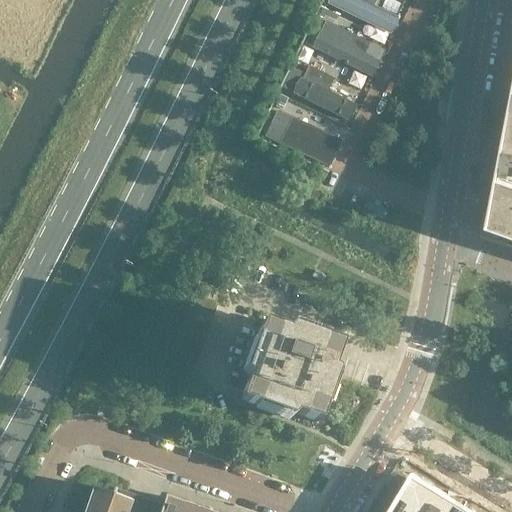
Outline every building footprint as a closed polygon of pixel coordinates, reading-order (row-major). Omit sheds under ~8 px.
[(329,0),(328,4),(388,34),(389,31),(392,30),(395,23),(394,21),(395,19),(367,5),(369,0),(329,0)] [(333,40),(338,29),(325,23),(320,33),(333,40)] [(320,33),(313,49),(369,76),(377,61),(364,55),(369,45),(338,29),(333,40),(320,33)] [(313,49),(320,33),(312,30),(305,45),(313,49)] [(333,79),(308,67),(293,95),(345,120),(352,105),(326,92),(333,79)] [(511,110),(499,188),(498,188),(483,241),(511,249),(511,110)] [(279,144),(291,119),(276,111),(263,137),(279,144)] [(339,141),(291,119),(279,144),(327,166),(339,141)] [(197,283),(193,295),(217,304),(221,291),(197,283)] [(193,295),(189,307),(213,315),(217,304),(193,295)] [(189,307),(185,318),(209,327),(213,315),(189,307)] [(185,318),(181,329),(205,338),(209,327),(185,318)] [(250,370),(239,401),(284,417),(286,412),(317,423),(334,377),(329,375),(340,344),(293,328),(291,333),(261,322),(245,368),(250,370)] [(181,329),(177,341),(201,350),(205,338),(181,329)] [(177,341),(173,352),(197,361),(201,350),(177,341)] [(173,352),(169,363),(193,372),(197,361),(173,352)] [(169,363),(165,375),(189,384),(193,372),(169,363)] [(406,480),(386,511),(452,511),(443,506),(444,503),(406,480)] [(93,489),(84,511),(124,511),(131,495),(113,488),(112,491),(111,490),(109,495),(93,489)] [(131,495),(124,511),(136,511),(141,498),(131,495)] [(204,511),(164,497),(161,506),(159,511),(204,511)] [(141,498),(136,511),(147,511),(151,502),(141,498)] [(151,502),(147,511),(159,511),(161,506),(151,502)]
